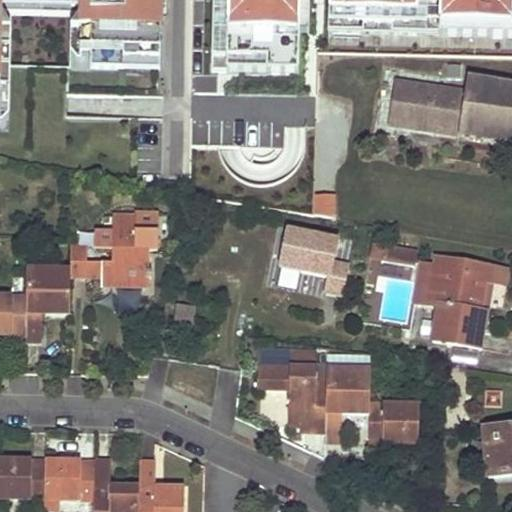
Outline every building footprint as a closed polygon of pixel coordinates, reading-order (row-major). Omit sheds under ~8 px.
[(0,0),(0,52),(1,0),(81,0),(80,41),(159,43),(160,19),(161,0),(0,0)] [(268,64),(268,77),(299,77),(301,37),(301,13),(301,0),(225,0),(225,10),(215,10),(213,62),(268,64)] [(225,0),(215,0),(215,10),(225,10),(225,0)] [(511,0),(334,0),(334,37),(431,39),(431,23),(432,4),(444,4),(444,23),(444,39),(511,40),(511,0)] [(301,13),(301,37),(311,37),(311,14),(301,13)] [(431,39),(444,39),(444,23),(431,23),(431,39)] [(213,62),(213,75),(268,77),(268,64),(213,62)] [(459,137),(511,145),(511,86),(467,79),(465,95),(459,137)] [(390,127),(459,137),(465,95),(396,85),(390,127)] [(336,196),(316,195),(315,215),(335,216),(336,196)] [(139,289),(147,289),(148,280),(151,280),(151,273),(148,273),(149,252),(134,252),(136,219),(112,219),(112,236),(95,235),(94,251),(111,251),(111,265),(94,264),(93,282),(100,282),(99,288),(115,288),(139,289)] [(290,226),(278,284),(296,287),(299,271),(327,276),(323,293),(343,297),(350,262),(333,259),(338,236),(290,226)] [(418,253),(384,247),(382,261),(415,267),(418,253)] [(69,281),(85,282),(85,250),(70,250),(69,277),(69,281)] [(470,267),(434,261),(433,269),(468,275),(470,267)] [(437,308),(431,341),(476,349),(479,334),(482,334),(486,312),(477,311),(479,300),(483,301),(486,283),(492,284),(494,271),(470,267),(468,275),(433,269),(426,306),(437,308)] [(504,286),(506,273),(494,271),(492,284),(504,286)] [(299,273),(297,290),(320,294),(322,277),(299,273)] [(41,315),(68,316),(69,281),(69,277),(26,276),(25,299),(25,331),(25,339),(25,343),(41,343),(41,315)] [(487,313),(492,284),(486,283),(483,301),(479,300),(477,311),(486,312),(487,313)] [(139,289),(115,288),(115,296),(139,297),(139,289)] [(0,338),(11,338),(11,330),(25,331),(25,299),(0,298),(0,338)] [(195,310),(176,307),(172,336),(191,339),(195,310)] [(25,331),(11,330),(11,338),(25,339),(25,331)] [(317,352),(291,352),(291,369),(316,370),(317,352)] [(258,368),(257,390),(280,391),(288,391),(288,399),(287,428),(308,428),(325,429),(327,393),(316,392),(316,370),(291,369),(258,368)] [(325,444),(341,445),(342,417),(369,418),(369,406),(370,375),(327,374),(327,393),(325,429),(325,435),(325,444)] [(288,391),(280,391),(280,399),(288,399),(288,391)] [(381,446),(418,447),(419,408),(369,406),(369,418),(368,438),(382,438),(381,446)] [(511,429),(482,431),(486,479),(511,477),(511,429)] [(382,438),(368,438),(368,445),(381,446),(382,438)] [(0,500),(44,502),(45,462),(19,462),(0,461),(0,500)] [(44,502),(94,504),(95,464),(67,463),(45,462),(44,502)] [(93,511),(138,511),(139,489),(110,488),(111,463),(95,462),(95,464),(94,504),(93,511)] [(139,489),(138,511),(183,511),(184,491),(154,490),(155,465),(154,465),(140,464),(139,489)]
